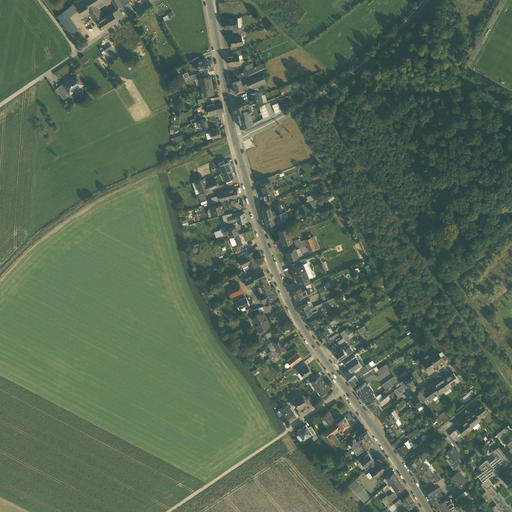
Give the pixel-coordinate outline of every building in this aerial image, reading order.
[(86,0),(85,2),(90,9),(96,5),(103,0),(86,0)] [(103,0),(96,5),(98,9),(111,0),(103,0)] [(117,0),(112,0),(118,10),(122,7),(119,3),(117,0)] [(85,2),(76,7),(76,8),(83,18),(90,13),(87,10),(90,9),(85,2)] [(98,9),(96,5),(90,9),(87,10),(90,13),(96,23),(99,22),(98,21),(104,18),(98,9)] [(78,29),(65,11),(57,16),(71,34),(78,29)] [(104,18),(98,21),(99,22),(102,27),(104,25),(106,28),(117,21),(112,13),(104,18)] [(237,18),(230,19),(228,19),(224,20),(225,29),(232,28),(237,28),(237,18)] [(239,36),(230,37),(231,46),(231,47),(236,46),(243,45),(241,36),(241,35),(239,36)] [(111,46),(104,50),(107,54),(114,49),(111,46)] [(233,57),(227,58),(228,65),(235,63),(234,56),(233,57)] [(197,62),(198,62),(199,68),(199,70),(208,68),(207,60),(199,61),(197,62)] [(263,63),(254,67),(256,71),(256,72),(266,67),(263,63)] [(247,71),(238,75),(239,77),(248,75),(256,71),(254,67),(253,68),(247,71)] [(76,75),(63,84),(68,92),(77,86),(79,88),(83,85),(76,75)] [(202,78),(198,78),(198,79),(199,85),(201,85),(202,91),(213,89),(210,76),(202,78)] [(263,76),(255,79),(257,84),(250,87),(252,90),(259,86),(266,84),(263,76)] [(255,79),(242,85),(243,87),(243,90),(244,90),(250,87),(257,84),(255,79)] [(241,80),(232,83),(235,90),(243,87),(242,85),(241,80)] [(281,88),(283,93),(295,88),(293,83),(281,88)] [(63,84),(56,89),(63,100),(67,97),(65,94),(68,92),(63,84)] [(202,91),(201,91),(202,97),(214,95),(213,89),(202,91)] [(258,92),(250,94),(253,103),(262,100),(261,96),(259,96),(258,92)] [(214,102),(214,104),(215,113),(224,110),(222,102),(220,102),(220,100),(214,102)] [(214,104),(203,106),(205,112),(208,111),(209,115),(215,113),(214,104)] [(245,105),(233,108),(234,113),(237,113),(246,110),(246,108),(245,105)] [(246,108),(246,110),(237,113),(239,121),(238,122),(240,128),(246,127),(245,126),(253,124),(250,116),(251,115),(249,107),(246,108)] [(204,115),(190,121),(191,124),(192,123),(205,118),(204,115)] [(179,129),(180,116),(172,116),(172,129),(179,129)] [(205,118),(192,123),(194,129),(199,127),(200,131),(209,127),(205,118)] [(218,128),(213,130),(213,131),(210,132),(212,139),(221,136),(218,128)] [(202,162),(192,165),(195,172),(205,169),(202,162)] [(220,166),(223,173),(232,170),(229,162),(220,166)] [(232,170),(223,173),(226,181),(231,179),(235,177),(232,170)] [(204,178),(196,182),(198,189),(194,190),(196,195),(208,190),(213,188),(210,182),(206,184),(204,178)] [(270,181),(260,184),(263,194),(273,191),(270,181)] [(236,188),(226,191),(227,198),(232,197),(233,198),(238,196),(236,188)] [(263,194),(264,200),(275,197),(273,191),(263,194)] [(279,202),(274,203),(276,210),(271,212),(272,216),(278,214),(282,212),(279,202)] [(222,205),(210,208),(212,215),(223,212),(222,205)] [(270,207),(262,210),(264,218),(272,216),(271,212),(270,207)] [(282,212),(278,214),(272,216),(273,219),(277,218),(278,220),(278,222),(278,223),(285,221),(282,212)] [(244,213),(235,215),(236,220),(238,220),(239,224),(247,221),(244,213)] [(234,216),(228,218),(229,222),(235,221),(236,224),(239,224),(238,220),(236,220),(235,215),(234,216)] [(272,216),(264,218),(267,226),(274,224),(274,223),(274,221),(273,219),(272,216)] [(236,227),(223,232),(222,232),(224,235),(225,236),(228,234),(230,238),(238,234),(236,227)] [(287,227),(278,231),(280,238),(290,234),(287,227)] [(238,234),(230,238),(233,247),(242,244),(238,234)] [(290,234),(280,238),(283,245),(293,242),(290,234)] [(311,238),(305,240),(307,245),(310,251),(315,249),(311,238)] [(295,247),(290,249),(290,250),(286,252),(289,260),(298,256),(295,249),(295,247)] [(253,253),(245,256),(245,257),(240,259),(243,264),(243,265),(244,264),(243,264),(247,262),(250,268),(255,266),(258,264),(253,253)] [(247,262),(243,264),(244,264),(243,265),(243,264),(240,259),(239,260),(241,264),(237,266),(239,272),(244,270),(250,268),(247,262)] [(298,265),(292,268),(294,275),(298,273),(305,270),(302,264),(298,265)] [(368,264),(364,266),(369,277),(373,275),(368,264)] [(263,270),(256,273),(252,276),(256,283),(257,283),(259,282),(257,279),(265,275),(263,270)] [(305,270),(298,273),(294,275),(297,282),(302,280),(308,277),(305,270)] [(265,275),(257,279),(259,282),(257,283),(261,292),(271,288),(271,287),(265,275)] [(252,276),(244,280),(248,288),(256,283),(252,276)] [(308,277),(302,280),(305,285),(311,283),(308,277)] [(228,281),(222,284),(224,290),(228,288),(231,287),(228,281)] [(231,287),(228,288),(232,297),(242,292),(238,283),(231,287)] [(271,288),(261,292),(259,293),(263,303),(276,297),(272,287),(271,287),(271,288)] [(300,287),(292,291),(295,299),(303,296),(302,292),(301,289),(300,287)] [(341,296),(335,299),(337,304),(344,301),(341,296)] [(238,300),(235,302),(239,309),(249,305),(248,301),(247,301),(245,297),(238,300)] [(334,297),(323,303),(325,307),(326,310),(337,304),(335,299),(334,297)] [(306,304),(298,307),(300,313),(306,311),(306,309),(308,309),(308,311),(310,310),(310,309),(309,306),(308,303),(307,303),(306,304),(306,303),(305,304),(306,304)] [(313,307),(310,309),(312,313),(314,312),(315,312),(320,309),(319,308),(321,307),(320,304),(313,307)] [(306,311),(300,313),(302,317),(309,314),(312,313),(310,309),(310,310),(308,311),(308,309),(306,309),(306,311)] [(259,312),(251,316),(255,323),(266,318),(262,311),(259,312)] [(266,318),(255,323),(259,332),(263,330),(267,327),(267,326),(268,326),(268,324),(266,318)] [(316,319),(307,323),(311,329),(319,325),(317,322),(316,319)] [(329,326),(318,333),(322,338),(332,331),(329,326)] [(357,330),(361,335),(367,330),(364,326),(357,330)] [(271,330),(259,336),(260,338),(272,332),(271,330)] [(322,338),(321,338),(326,345),(334,340),(331,336),(336,333),(334,330),(332,331),(322,338)] [(275,341),(272,342),(274,344),(276,349),(283,345),(279,339),(275,341)] [(281,347),(277,350),(278,351),(280,354),(286,351),(283,346),(281,347)] [(336,352),(334,353),(339,360),(347,355),(345,353),(342,348),(336,352)] [(274,354),(272,351),(271,352),(268,354),(270,358),(272,360),(275,358),(277,357),(275,353),(274,354)] [(440,357),(436,351),(432,353),(432,355),(430,357),(430,358),(436,366),(443,361),(443,360),(440,357)] [(297,353),(289,359),(294,365),(302,359),(297,353)] [(353,370),(361,365),(355,357),(345,363),(351,371),(353,370)] [(430,358),(427,361),(426,360),(423,362),(423,363),(427,369),(429,371),(436,366),(430,358)] [(385,364),(375,371),(379,376),(389,369),(385,364)] [(257,371),(254,365),(249,367),(253,374),(257,371)] [(307,365),(299,371),(300,372),(297,374),(298,374),(298,375),(298,377),(300,379),(301,380),(304,377),(304,378),(312,372),(307,365)] [(290,368),(283,373),(285,376),(291,372),(293,370),(292,368),(290,369),(290,368)] [(415,370),(411,373),(416,380),(419,377),(415,370)] [(411,373),(410,372),(402,378),(408,386),(416,380),(411,373)] [(455,376),(453,373),(445,379),(449,385),(453,381),(454,383),(458,380),(455,376)] [(355,375),(348,380),(352,386),(358,381),(357,379),(355,375)] [(315,379),(312,381),(312,382),(316,388),(324,383),(320,376),(315,379)] [(394,376),(382,385),(385,390),(397,381),(394,376)] [(440,381),(434,385),(433,385),(439,393),(439,394),(444,391),(443,390),(449,385),(445,379),(444,378),(440,381)] [(374,391),(368,383),(367,384),(365,382),(356,389),(359,392),(358,393),(364,400),(364,399),(367,403),(373,398),(374,398),(376,397),(373,392),(374,391)] [(324,383),(316,388),(320,394),(320,395),(324,392),(329,389),(324,383)] [(433,384),(426,389),(425,388),(421,391),(428,401),(432,398),(435,395),(437,397),(437,396),(437,395),(439,394),(439,393),(433,385),(433,384)] [(301,394),(297,397),(296,395),(291,399),(299,410),(308,404),(304,399),(301,394)] [(415,394),(410,398),(414,405),(416,408),(422,404),(417,396),(415,394)] [(424,401),(419,394),(417,396),(422,404),(425,402),(424,401)] [(376,397),(374,398),(373,398),(367,403),(366,404),(371,409),(379,402),(380,402),(376,397)] [(287,404),(279,410),(276,412),(279,416),(282,414),(285,419),(294,414),(287,404)] [(380,405),(378,404),(371,409),(375,415),(382,409),(380,405)] [(482,404),(473,411),(474,412),(479,417),(483,414),(484,415),(488,412),(482,404)] [(334,419),(328,411),(321,417),(323,420),(325,419),(328,423),(328,424),(332,421),(334,419)] [(391,412),(386,415),(387,415),(384,417),(381,419),(386,426),(395,420),(396,419),(391,412)] [(474,412),(465,419),(466,420),(472,427),(472,426),(477,422),(480,419),(479,417),(474,412)] [(344,418),(337,423),(340,426),(342,430),(349,424),(344,418)] [(395,420),(386,426),(390,432),(398,425),(395,420)] [(466,420),(458,427),(462,431),(464,435),(467,432),(467,431),(472,427),(466,420)] [(331,428),(324,433),(327,437),(333,433),(334,434),(337,432),(338,431),(337,430),(337,429),(340,426),(337,423),(335,425),(331,428)] [(297,431),(303,440),(312,434),(308,428),(306,425),(297,431)] [(398,425),(390,432),(392,435),(401,429),(398,425)] [(458,427),(454,431),(458,436),(461,433),(461,432),(462,431),(458,427)] [(351,428),(344,433),(347,437),(354,432),(351,428)] [(417,429),(407,436),(409,439),(418,432),(417,429)] [(367,431),(360,436),(362,439),(363,441),(365,440),(371,437),(367,431)] [(458,436),(454,431),(449,435),(453,440),(458,436)] [(409,439),(402,444),(396,448),(400,454),(406,450),(409,449),(408,449),(411,446),(412,446),(413,445),(413,444),(411,442),(420,435),(419,432),(418,432),(409,439)] [(334,434),(333,433),(327,437),(334,447),(340,442),(334,434)] [(358,437),(358,436),(355,439),(356,441),(358,445),(363,441),(362,439),(361,439),(360,439),(358,437)] [(355,438),(351,441),(350,444),(353,449),(358,445),(356,441),(355,439),(355,438)] [(398,439),(392,443),(396,448),(402,444),(400,442),(398,439)] [(358,445),(353,449),(354,451),(354,452),(356,455),(360,453),(360,452),(363,450),(362,450),(369,446),(365,440),(363,441),(358,445)] [(453,446),(444,453),(448,458),(457,451),(453,446)] [(498,447),(493,451),(497,456),(489,462),(494,469),(501,464),(500,463),(507,458),(504,454),(498,447)] [(457,451),(448,458),(452,462),(458,458),(460,456),(457,451)] [(373,460),(368,454),(363,459),(360,461),(365,467),(368,464),(370,467),(375,463),(373,460)] [(412,460),(410,461),(415,467),(422,461),(420,458),(420,457),(418,455),(416,456),(412,460)] [(458,458),(452,462),(449,464),(453,469),(458,465),(461,463),(458,458)] [(487,460),(482,464),(486,469),(477,475),(483,482),(487,479),(489,477),(489,476),(495,471),(494,469),(489,462),(487,460)] [(422,461),(415,467),(420,473),(427,467),(424,463),(425,463),(423,461),(422,461)] [(377,465),(375,463),(370,467),(372,469),(369,471),(369,472),(366,475),(369,479),(373,476),(375,478),(385,470),(379,463),(377,465)] [(453,469),(450,472),(453,475),(458,471),(461,469),(458,465),(453,469)] [(427,467),(420,473),(426,481),(432,477),(434,475),(427,467)] [(453,475),(450,477),(456,485),(459,482),(460,483),(461,484),(460,484),(461,484),(466,480),(458,471),(453,475)] [(386,477),(387,479),(390,483),(398,478),(394,472),(391,474),(386,477)] [(437,473),(434,475),(432,477),(437,482),(441,478),(437,473)] [(398,478),(390,483),(395,491),(396,493),(397,492),(404,487),(398,478)] [(370,496),(356,479),(351,483),(355,487),(353,489),(359,497),(361,495),(363,496),(365,499),(370,496)] [(493,485),(487,479),(483,482),(480,484),(486,491),(486,490),(488,492),(482,496),(486,501),(491,498),(497,493),(492,486),(493,485)] [(438,489),(436,490),(442,500),(444,499),(440,492),(438,489)] [(436,490),(427,495),(434,505),(435,504),(442,500),(436,490)] [(393,493),(388,497),(390,500),(398,494),(397,492),(396,493),(395,491),(393,493)] [(503,499),(498,492),(497,493),(491,498),(498,506),(493,510),(494,511),(500,511),(502,511),(508,506),(502,499),(503,499)] [(390,500),(393,504),(394,503),(401,497),(398,494),(390,500)] [(415,502),(409,494),(402,499),(403,500),(407,507),(415,502)] [(463,494),(455,500),(458,504),(466,498),(463,494)] [(387,496),(382,500),(388,508),(393,504),(390,500),(388,497),(387,496)] [(401,497),(394,503),(396,507),(401,502),(403,500),(402,499),(401,497)] [(449,499),(447,497),(444,499),(442,500),(435,504),(440,511),(448,511),(453,509),(455,508),(453,506),(454,505),(450,499),(449,499)] [(393,504),(388,508),(392,511),(393,511),(397,509),(396,507),(394,503),(393,504)]
